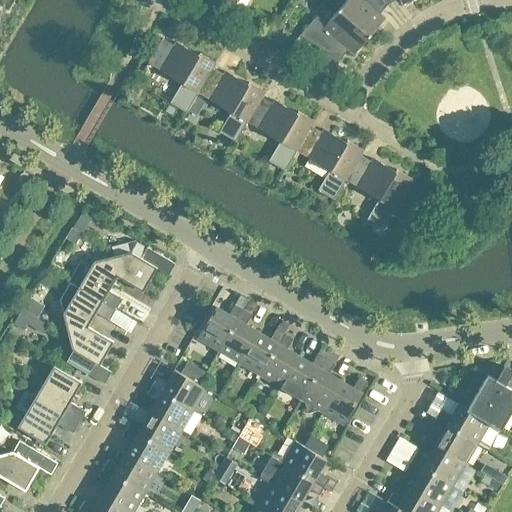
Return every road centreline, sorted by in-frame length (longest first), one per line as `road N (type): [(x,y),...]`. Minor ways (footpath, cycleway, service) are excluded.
road 1 (residential): [(49,511),(208,253)]
road 2 (residential): [(208,253),(0,123)]
road 3 (residential): [(409,348),(375,344),(208,253)]
road 4 (residential): [(339,104),(163,0)]
road 5 (residential): [(343,511),(414,386),(409,348)]
road 6 (residential): [(339,104),(395,38),(471,0)]
